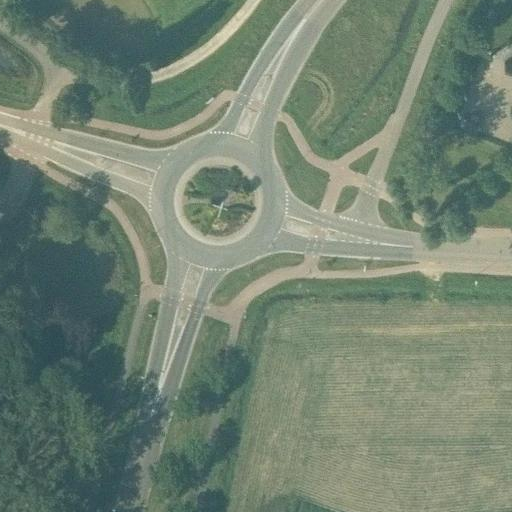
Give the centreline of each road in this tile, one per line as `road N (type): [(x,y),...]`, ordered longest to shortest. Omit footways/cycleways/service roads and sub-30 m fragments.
road 1 (unclassified): [(352,240),(386,136),(447,0)]
road 2 (tertiary): [(126,511),(169,356)]
road 3 (unclassified): [(511,251),(352,240)]
road 4 (unclassified): [(30,138),(65,68),(0,23)]
road 5 (tertiary): [(301,22),(262,62),(211,144)]
road 6 (unclassified): [(178,160),(30,138)]
road 7 (unclassified): [(30,138),(161,210)]
road 8 (tertiary): [(262,162),(267,114),(301,22)]
